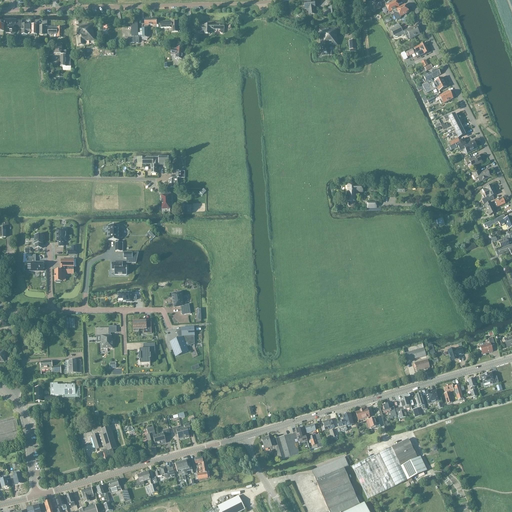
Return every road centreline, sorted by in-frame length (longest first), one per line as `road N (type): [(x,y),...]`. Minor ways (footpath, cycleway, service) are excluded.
road 1 (tertiary): [(245,436),(511,359)]
road 2 (unclassified): [(511,205),(410,0)]
road 3 (tertiary): [(35,496),(245,436)]
road 4 (unclassified): [(281,0),(79,7)]
